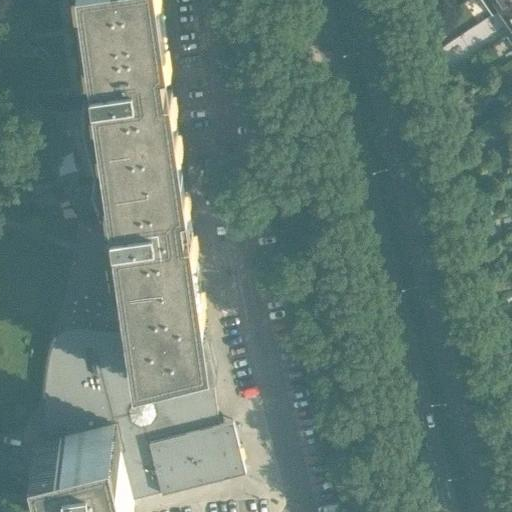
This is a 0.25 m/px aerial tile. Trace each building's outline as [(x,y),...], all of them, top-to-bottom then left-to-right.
[(83,0),(131,326),(138,374),(214,363),(161,0),(83,0)] [(482,0),(491,14),(499,8),(511,0),(482,0)] [(511,0),(499,8),(511,27),(511,0)] [(64,184),(53,189),(58,200),(69,195),(64,184)] [(219,421),(214,363),(138,374),(131,326),(85,326),(73,325),(67,327),(60,330),(57,335),(54,341),(52,346),(50,352),(49,357),(48,363),(47,368),(47,374),(46,379),(46,385),(45,396),(45,407),(45,418),(45,430),(45,431),(50,430),(50,436),(117,419),(135,496),(246,468),(233,417),(219,421)] [(33,440),(51,511),(88,511),(134,500),(133,496),(135,496),(117,419),(50,436),(33,440)]
